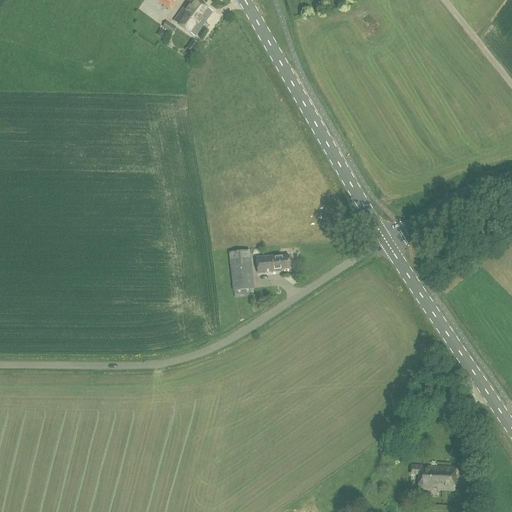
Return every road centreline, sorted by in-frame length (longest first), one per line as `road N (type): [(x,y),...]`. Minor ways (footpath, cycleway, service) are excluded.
road 1 (unclassified): [(386,239),(212,350),(149,365),(0,365)]
road 2 (secondary): [(386,239),(246,0)]
road 3 (secondary): [(511,428),(386,239)]
road 4 (unclassified): [(511,175),(402,228)]
